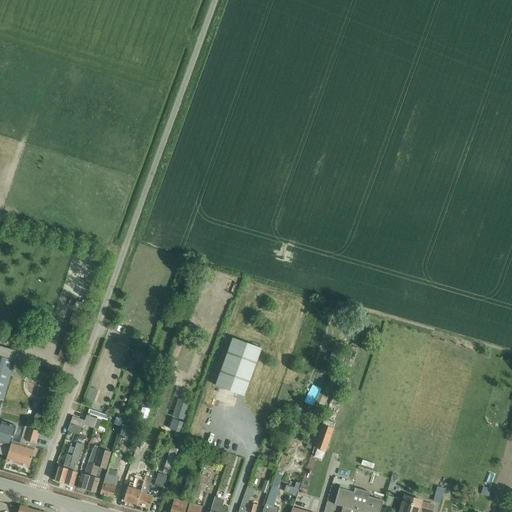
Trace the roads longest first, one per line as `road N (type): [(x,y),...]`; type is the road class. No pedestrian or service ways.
road 1 (unclassified): [(79,374),(213,0)]
road 2 (residential): [(36,494),(79,374)]
